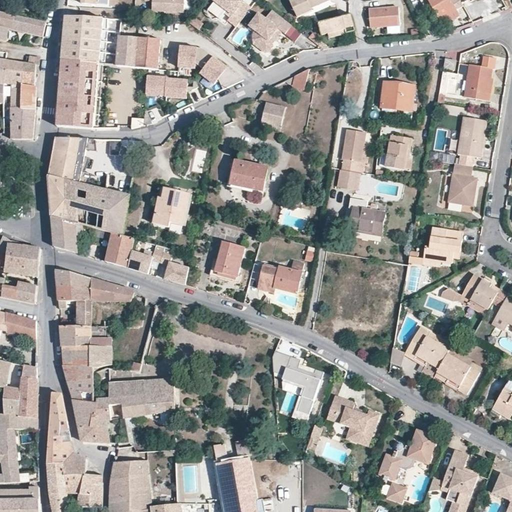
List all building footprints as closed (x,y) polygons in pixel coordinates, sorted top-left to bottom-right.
[(153,0),(152,10),(184,11),(185,0),(153,0)] [(252,7),(242,0),(214,0),(215,1),(208,10),(220,19),(227,10),(233,14),(231,17),(239,23),(252,7)] [(326,0),(291,0),(290,1),(297,17),(312,10),(311,7),(326,0)] [(449,0),(428,0),(440,21),(462,7),(458,0),(450,0),(449,0)] [(397,7),(370,7),(370,27),(397,27),(397,7)] [(12,30),(16,17),(5,15),(5,11),(1,10),(0,14),(0,41),(7,42),(9,29),(12,30)] [(293,26),(273,11),(267,19),(260,14),(251,26),(257,32),(254,36),(255,45),(266,53),(269,53),(274,47),(274,44),(283,32),(287,35),(293,26)] [(117,66),(118,37),(120,19),(66,15),(63,61),(97,64),(117,66)] [(349,15),(320,24),(321,34),(345,28),(347,34),(355,30),(349,15)] [(30,20),(16,17),(12,30),(28,34),(30,20)] [(46,24),(30,20),(28,34),(43,38),(46,24)] [(118,37),(117,66),(157,68),(160,41),(118,37)] [(318,39),(315,43),(324,50),(327,49),(318,39)] [(181,46),(178,68),(195,69),(195,64),(202,70),(213,56),(203,48),(200,53),(196,53),(197,48),(181,46)] [(226,67),(213,56),(202,70),(200,74),(213,84),(217,79),(222,90),(237,83),(231,70),(224,75),(221,73),(226,67)] [(28,65),(6,61),(4,83),(12,86),(12,110),(36,111),(37,88),(35,86),(36,66),(40,66),(41,58),(30,57),(28,65)] [(455,61),(446,60),(443,69),(453,69),(455,61)] [(97,64),(63,61),(58,127),(92,129),(97,64)] [(492,68),(470,65),(467,97),(489,100),(492,68)] [(226,67),(221,73),(224,75),(231,70),(226,67)] [(309,70),(284,81),(289,85),(286,97),(292,99),(295,87),(305,89),(309,70)] [(146,94),(167,96),(168,80),(168,79),(148,77),(146,94)] [(167,96),(167,97),(187,98),(188,81),(168,80),(167,96)] [(414,87),(386,83),(380,107),(415,111),(417,104),(413,104),(414,87)] [(444,94),(438,94),(435,102),(443,103),(444,94)] [(283,109),(266,105),(263,123),(279,126),(283,109)] [(161,110),(146,109),(145,122),(160,123),(161,110)] [(36,111),(12,110),(12,141),(34,140),(36,111)] [(145,128),(145,118),(132,118),(132,127),(145,128)] [(487,121),(464,118),(458,154),(479,157),(487,121)] [(365,132),(346,132),(339,185),(347,187),(350,172),(360,173),(364,163),(359,160),(365,132)] [(409,139),(392,137),(385,168),(404,170),(409,139)] [(88,139),(57,138),(50,177),(66,181),(90,187),(129,197),(134,175),(107,173),(107,189),(95,186),(95,174),(82,171),(88,139)] [(453,162),(454,156),(443,154),(441,160),(453,162)] [(231,187),(263,193),(268,169),(236,162),(231,187)] [(472,167),(454,164),(448,202),(472,205),(477,178),(471,178),(472,167)] [(66,181),(50,177),(52,201),(66,201),(66,181)] [(66,181),(68,222),(83,226),(114,234),(123,236),(129,197),(66,181)] [(190,196),(166,190),(163,198),(159,198),(154,224),(169,228),(170,223),(183,225),(190,196)] [(377,205),(352,200),(351,210),(356,211),(353,230),(382,235),(386,215),(376,213),(377,205)] [(66,201),(52,201),(53,218),(68,222),(66,201)] [(68,222),(53,218),(56,248),(78,254),(76,237),(85,235),(83,226),(68,222)] [(463,233),(433,228),(430,246),(426,245),(423,260),(452,263),(453,251),(457,250),(458,245),(462,244),(463,233)] [(123,236),(114,234),(107,262),(127,269),(131,254),(132,251),(134,239),(123,236)] [(8,244),(13,242),(3,237),(0,244),(0,254),(6,256),(8,244)] [(3,272),(24,275),(25,245),(13,242),(8,244),(6,256),(4,267),(3,272)] [(245,248),(225,242),(218,260),(215,259),(210,275),(239,284),(241,277),(237,276),(245,248)] [(41,249),(25,245),(24,275),(39,277),(41,249)] [(153,256),(132,251),(131,254),(127,269),(149,274),(153,261),(161,263),(165,248),(156,245),(153,256)] [(173,250),(165,248),(161,263),(169,265),(165,280),(185,285),(190,268),(170,262),(173,250)] [(308,249),(306,260),(313,261),(315,250),(308,249)] [(389,261),(385,278),(406,282),(410,266),(389,261)] [(304,264),(293,262),(291,271),(280,268),(277,278),(262,274),(260,288),(273,293),(275,288),(296,294),(304,264)] [(72,274),(57,271),(61,301),(67,301),(76,302),(77,302),(92,302),(132,302),(136,293),(72,274)] [(499,290),(474,276),(459,300),(485,316),(493,301),(499,290)] [(6,280),(0,279),(0,297),(37,304),(38,288),(19,283),(18,288),(5,287),(6,280)] [(352,286),(347,311),(381,317),(386,292),(352,286)] [(511,297),(499,290),(493,301),(500,307),(496,316),(511,324),(511,297)] [(92,328),(92,302),(77,302),(78,323),(71,323),(71,328),(74,328),(92,328)] [(37,323),(0,313),(0,336),(1,331),(36,341),(37,323)] [(62,328),(64,366),(94,369),(111,365),(110,340),(105,340),(104,329),(92,328),(74,328),(71,328),(62,328)] [(451,346),(421,328),(406,354),(425,367),(421,372),(433,377),(434,375),(449,350),(451,346)] [(461,331),(455,329),(449,340),(453,342),(461,331)] [(450,350),(449,350),(434,375),(466,395),(483,369),(450,350)] [(309,416),(324,373),(316,370),(314,374),(298,369),(301,361),(276,353),(273,359),(274,374),(284,377),(283,381),(305,389),(297,412),(309,416)] [(0,388),(5,389),(6,398),(20,402),(20,417),(38,421),(38,370),(1,363),(0,362),(0,388)] [(130,369),(138,371),(140,365),(131,363),(130,369)] [(74,401),(93,402),(94,369),(64,366),(74,401)] [(111,382),(109,400),(110,407),(119,408),(119,418),(151,414),(162,423),(171,419),(169,379),(111,382)] [(511,414),(511,383),(509,382),(493,409),(509,419),(511,414)] [(62,395),(53,394),(48,465),(64,464),(74,454),(62,395)] [(334,397),(325,418),(333,422),(336,416),(343,415),(341,422),(352,425),(347,441),(368,449),(380,415),(375,412),(369,412),(361,413),(359,416),(351,413),(355,404),(334,397)] [(0,484),(39,483),(38,474),(20,474),(15,432),(38,431),(38,421),(20,417),(20,402),(6,398),(5,415),(0,415),(0,464),(2,464),(5,475),(0,475),(0,484)] [(97,404),(93,402),(74,401),(83,442),(110,444),(106,422),(111,421),(110,407),(109,400),(98,399),(97,404)] [(320,428),(313,425),(308,435),(315,438),(320,428)] [(437,438),(418,431),(411,448),(409,447),(408,450),(405,449),(399,453),(398,455),(395,454),(395,456),(390,455),(383,474),(397,480),(398,479),(403,468),(407,467),(413,463),(415,459),(427,465),(437,438)] [(224,445),(214,446),(218,465),(224,511),(259,511),(247,440),(236,442),(239,461),(232,463),(228,463),(224,445)] [(468,457),(455,453),(443,488),(459,494),(452,511),(464,511),(478,476),(468,472),(468,476),(462,474),(468,457)] [(65,476),(85,476),(87,470),(88,460),(74,454),(64,464),(65,476)] [(110,511),(152,511),(152,507),(148,462),(114,463),(110,511)] [(68,511),(68,493),(65,476),(64,464),(48,465),(48,491),(52,511),(68,511)] [(511,478),(501,473),(494,491),(511,499),(508,506),(511,507),(511,478)] [(65,476),(68,493),(80,494),(85,476),(65,476)] [(85,476),(80,494),(79,508),(101,508),(103,476),(85,476)] [(409,489),(396,484),(390,499),(404,504),(409,489)] [(30,491),(0,491),(0,511),(40,511),(40,489),(30,489),(30,491)]
